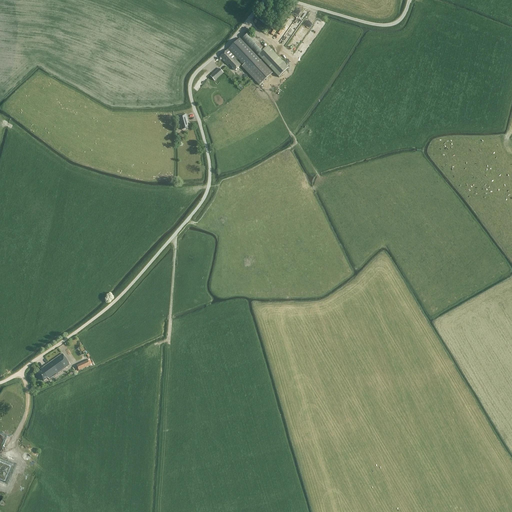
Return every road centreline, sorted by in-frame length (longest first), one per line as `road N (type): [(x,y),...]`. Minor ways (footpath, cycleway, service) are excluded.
road 1 (unclassified): [(0,382),(125,291),(202,199),(210,168),(190,82),(266,0)]
road 2 (unclassified): [(284,0),(377,26),(394,26),(409,0)]
